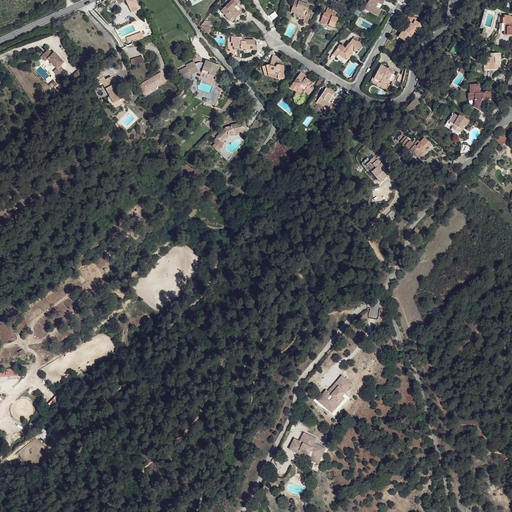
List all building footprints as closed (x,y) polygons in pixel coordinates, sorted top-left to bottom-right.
[(125,0),(126,1),(131,12),(140,8),(135,0),(125,0)] [(237,1),(235,0),(228,0),(228,1),(230,3),(221,12),(230,22),(233,19),(240,11),(234,5),(237,1)] [(386,0),(370,0),(368,5),(373,7),(372,10),(381,15),(384,9),(381,6),(383,3),(384,4),(386,0)] [(309,6),(295,1),(291,13),(295,14),(303,17),(303,20),(308,22),(311,15),(307,13),(309,6)] [(243,14),(240,11),(233,19),(236,21),(243,14)] [(335,15),(325,11),(324,15),(323,14),(321,21),(326,24),(326,26),(330,29),(330,31),(334,32),(337,21),(333,19),(334,17),(335,15)] [(420,17),(414,13),(410,19),(415,22),(409,30),(406,28),(401,35),(407,40),(408,37),(412,39),(417,30),(419,32),(422,28),(425,30),(427,27),(419,20),(420,17)] [(510,15),(504,14),(503,22),(507,22),(506,32),(509,32),(509,34),(511,34),(511,15),(510,15)] [(200,28),(208,32),(212,22),(204,19),(200,28)] [(419,32),(417,30),(412,39),(410,42),(412,43),(419,32)] [(243,38),(236,38),(235,47),(243,49),(243,50),(258,51),(258,47),(256,46),(256,41),(244,40),(243,38)] [(365,44),(360,40),(359,42),(354,39),(348,47),(343,44),(335,55),(339,57),(341,55),(349,60),(355,51),(357,51),(360,47),(363,49),(365,44)] [(48,50),(41,57),(45,61),(48,59),(57,69),(60,66),(63,62),(54,52),(52,54),(48,50)] [(490,69),(501,68),(500,61),(498,61),(498,56),(500,56),(499,52),(490,52),(491,57),(485,58),(485,64),(490,64),(490,69)] [(274,64),(265,66),(266,72),(270,71),(270,75),(280,74),(281,79),(287,80),(287,66),(281,64),(281,66),(279,66),(279,57),(275,57),(274,64)] [(202,69),(201,72),(215,77),(216,77),(217,73),(220,65),(205,60),(204,64),(202,69)] [(175,72),(179,81),(183,79),(183,80),(191,76),(190,75),(198,71),(197,69),(195,64),(194,61),(186,65),(187,67),(175,72)] [(397,71),(384,64),(378,76),(385,80),(384,81),(390,85),(391,81),(397,71)] [(57,69),(53,72),(56,75),(63,69),(60,66),(57,69)] [(311,78),(306,74),(295,89),(299,93),(301,89),(306,94),(308,92),(313,95),(317,89),(315,87),(317,85),(309,81),(311,78)] [(102,82),(112,100),(120,96),(116,90),(113,85),(115,84),(111,76),(105,80),(103,76),(97,80),(99,84),(102,82)] [(385,80),(378,76),(376,79),(375,78),(373,82),(390,90),(394,83),(391,81),(390,85),(384,81),(385,80)] [(480,84),(470,85),(471,92),(469,92),(469,100),(476,99),(476,102),(473,107),(482,111),(485,105),(481,104),(484,99),(493,98),(492,90),(481,91),(480,84)] [(207,99),(205,102),(215,106),(220,92),(218,91),(218,89),(215,88),(210,100),(207,99)] [(338,97),(329,91),(320,104),(327,109),(329,108),(332,110),(333,109),(336,110),(342,103),(338,100),(337,101),(335,100),(338,97)] [(418,103),(414,99),(405,108),(409,110),(412,110),(418,103)] [(206,105),(202,116),(210,119),(214,108),(206,105)] [(121,111),(116,116),(119,120),(125,114),(121,111)] [(455,113),(453,112),(445,124),(454,130),(456,125),(451,121),(455,113)] [(459,115),(455,113),(451,121),(456,125),(454,130),(459,133),(462,128),(464,124),(466,125),(469,120),(460,113),(459,115)] [(212,146),(218,152),(222,147),(222,143),(221,142),(225,138),(226,139),(229,136),(230,136),(231,136),(232,136),(233,135),(239,134),(239,133),(243,132),(242,127),(246,126),(244,119),(237,121),(237,124),(231,125),(232,127),(226,128),(213,141),(215,143),(212,146)] [(501,145),(507,139),(503,134),(496,139),(501,145)] [(433,146),(424,138),(419,143),(417,143),(415,144),(410,140),(406,145),(417,157),(428,146),(430,148),(433,146)] [(381,163),(378,159),(374,161),(373,160),(367,164),(381,181),(390,174),(386,170),(387,169),(382,162),(381,163)] [(326,392),(320,398),(332,408),(341,398),(342,398),(343,398),(353,386),(343,377),(337,383),(341,386),(338,389),(339,390),(336,393),(332,390),(331,389),(328,393),(326,392)] [(337,383),(332,390),(336,393),(339,390),(338,389),(341,386),(337,383)] [(320,398),(318,401),(332,414),(345,399),(343,398),(342,398),(341,398),(332,408),(320,398)] [(295,439),(290,450),(298,454),(299,454),(300,451),(317,459),(318,457),(321,458),(326,449),(315,444),(317,440),(308,435),(304,444),(295,439)] [(299,454),(298,454),(298,455),(318,464),(321,458),(318,457),(317,459),(300,451),(299,454)]
